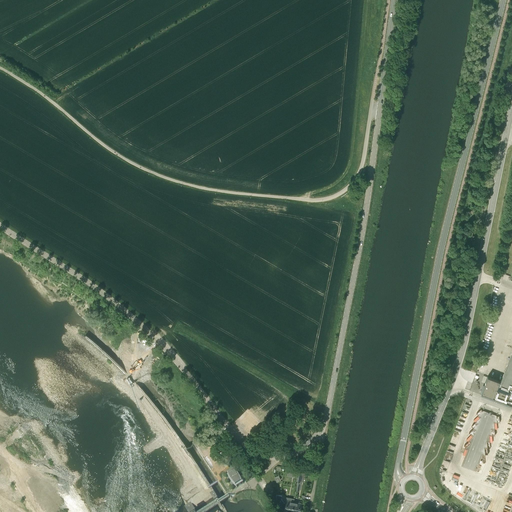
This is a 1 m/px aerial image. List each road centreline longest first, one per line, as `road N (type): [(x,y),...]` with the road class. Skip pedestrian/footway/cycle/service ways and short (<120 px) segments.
road 1 (tertiary): [(402,481),(397,468),(439,257),(502,0)]
road 2 (unclassified): [(0,66),(136,165),(224,191),(311,199),(340,192),(361,168),(370,109),(380,111)]
road 3 (unclassified): [(414,477),(464,346),(511,113)]
road 4 (tertiary): [(277,455),(259,452),(228,428),(136,320),(0,225)]
road 5 (tertiary): [(320,430),(380,111)]
